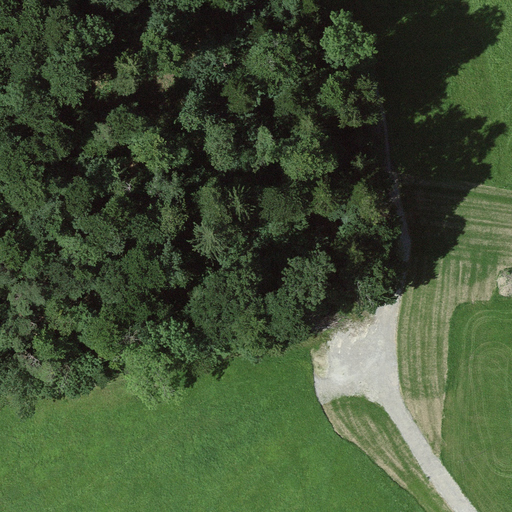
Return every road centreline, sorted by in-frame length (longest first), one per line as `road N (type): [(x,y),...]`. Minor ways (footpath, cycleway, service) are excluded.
road 1 (track): [(411,240),(392,278),(385,366),(416,461),(453,511)]
road 2 (track): [(411,240),(384,181),(375,106),(342,39),(311,0)]
road 3 (track): [(471,223),(442,244),(413,366),(397,385)]
